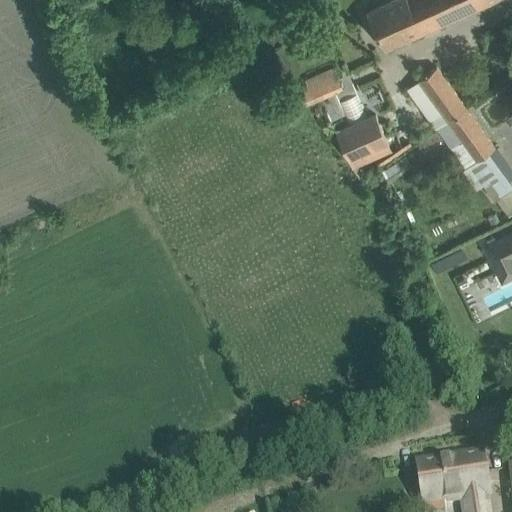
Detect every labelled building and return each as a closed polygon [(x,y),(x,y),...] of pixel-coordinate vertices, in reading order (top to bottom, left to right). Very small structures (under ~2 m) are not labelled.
[(388,0),(368,10),(386,47),(485,2),(488,0),(388,0)] [(437,65),(407,87),(418,103),(435,126),(462,164),(465,167),(469,164),(483,184),(509,166),(495,146),(466,106),(448,82),(437,65)] [(314,102),(345,88),(335,66),(304,79),(314,102)] [(369,161),(366,154),(390,143),(376,113),(336,131),(353,167),(369,161)] [(511,231),(485,245),(495,266),(497,265),(495,262),(511,253),(511,231)] [(463,511),(488,511),(486,499),(490,498),(483,455),(417,465),(424,509),(426,508),(425,503),(443,500),(444,505),(462,502),(463,511)]
